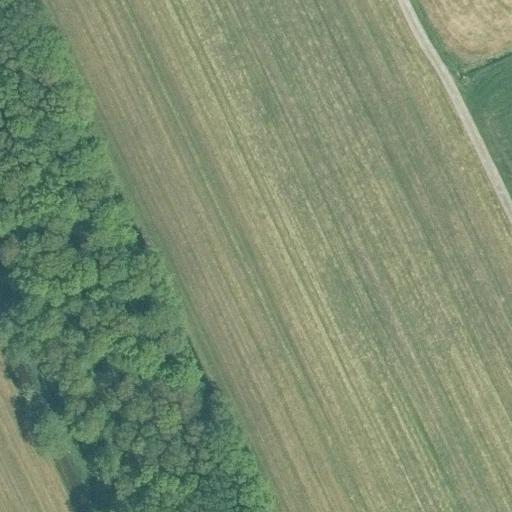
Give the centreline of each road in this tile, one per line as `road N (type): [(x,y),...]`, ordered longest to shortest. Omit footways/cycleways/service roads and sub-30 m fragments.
road 1 (track): [(0,288),(104,511)]
road 2 (track): [(511,218),(401,0)]
